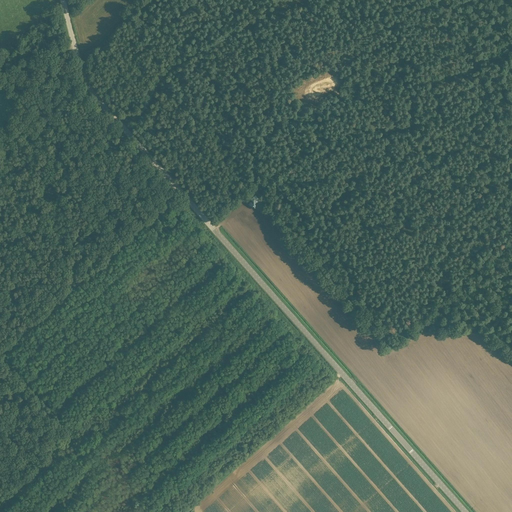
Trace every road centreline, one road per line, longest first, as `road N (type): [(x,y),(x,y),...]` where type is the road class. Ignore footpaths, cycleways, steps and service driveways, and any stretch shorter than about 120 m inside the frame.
road 1 (unclassified): [(465,511),(82,76),(63,0)]
road 2 (track): [(129,132),(138,122),(144,129),(201,128),(225,108),(246,133),(265,133),(290,115),(315,119),(319,98),(333,92),(385,129),(431,116),(440,104),(370,0)]
road 3 (track): [(293,0),(173,66),(146,108),(118,118)]
road 4 (track): [(0,142),(72,35)]
